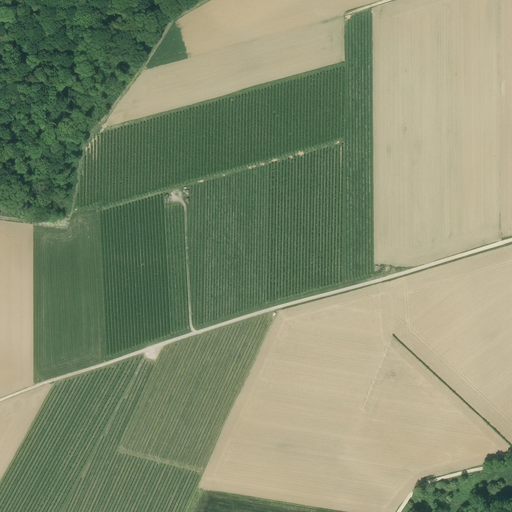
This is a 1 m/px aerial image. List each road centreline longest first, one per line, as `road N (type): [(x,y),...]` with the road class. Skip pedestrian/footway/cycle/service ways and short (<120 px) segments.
road 1 (track): [(0,400),(229,321),(511,240)]
road 2 (track): [(399,511),(427,482),(511,461)]
